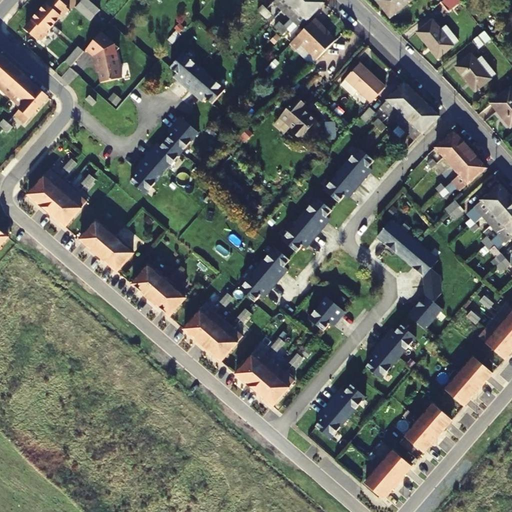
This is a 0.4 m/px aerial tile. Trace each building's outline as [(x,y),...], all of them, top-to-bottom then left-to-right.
[(62,19),(69,11),(56,0),(51,0),(40,13),(54,26),(61,18),(62,19)] [(100,11),(87,0),(82,0),(80,3),(95,17),(100,11)] [(282,11),(289,4),(284,0),(276,0),(274,3),(282,11)] [(282,11),(291,19),(309,0),(293,0),(289,4),(282,11)] [(324,4),(319,0),(309,0),(291,19),(300,28),(324,4)] [(412,0),(377,0),(384,9),(391,18),(394,15),(412,0)] [(459,0),(444,0),(442,2),(449,11),(461,1),(459,0)] [(95,17),(80,3),(75,8),(90,22),(95,17)] [(266,19),(271,15),(266,10),(262,15),(266,19)] [(54,26),(40,13),(26,29),(41,43),(49,34),(47,33),(54,26)] [(320,26),(321,25),(315,19),(296,39),(291,44),(297,50),(302,45),(317,60),(336,41),(320,26)] [(440,57),(455,45),(442,29),(434,20),(419,32),(440,57)] [(279,32),(283,27),(279,23),(275,28),(279,32)] [(460,41),(447,25),(442,29),(455,45),(460,41)] [(283,36),(288,31),(283,27),(279,32),(283,36)] [(484,31),(473,41),(479,48),(488,41),(491,44),(493,43),(484,31)] [(100,35),(86,51),(92,56),(94,67),(96,67),(99,83),(120,79),(115,54),(118,51),(100,35)] [(85,53),(79,48),(66,63),(72,68),(85,53)] [(204,73),(183,54),(170,69),(177,75),(174,78),(189,90),(204,73)] [(482,56),(476,61),(472,55),(458,66),(477,90),(496,74),(482,56)] [(6,61),(0,67),(0,85),(2,83),(4,85),(17,70),(6,61)] [(346,80),(371,103),(386,88),(360,64),(346,80)] [(2,83),(0,85),(0,90),(8,98),(13,93),(15,94),(27,80),(17,70),(4,85),(2,83)] [(225,91),(204,73),(189,90),(203,103),(206,100),(212,105),(225,91)] [(27,80),(15,94),(13,93),(8,98),(21,109),(38,90),(27,80)] [(404,83),(380,108),(389,116),(413,92),(404,83)] [(511,126),(511,125),(511,89),(493,103),(511,126)] [(21,109),(15,116),(24,124),(48,98),(38,90),(21,109)] [(389,116),(398,125),(422,100),(413,92),(389,116)] [(96,103),(89,96),(86,100),(93,107),(96,103)] [(398,125),(406,133),(430,109),(422,100),(398,125)] [(274,126),(282,134),(289,127),(294,131),(292,133),(299,140),(316,122),(303,111),(305,109),(297,101),(281,119),(274,126)] [(365,122),(374,112),(369,107),(360,117),(365,122)] [(439,117),(430,109),(406,133),(415,141),(439,117)] [(181,154),(199,134),(181,118),(168,133),(171,136),(166,142),(181,154)] [(378,128),(382,124),(378,119),(373,124),(378,128)] [(13,128),(3,120),(0,123),(0,125),(8,133),(13,128)] [(382,133),(386,128),(382,124),(378,128),(382,133)] [(454,132),(436,148),(444,158),(462,142),(454,132)] [(395,145),(399,140),(394,136),(390,141),(395,145)] [(399,149),(403,144),(399,140),(395,145),(399,149)] [(163,175),(181,154),(166,142),(161,147),(158,145),(146,159),(163,175)] [(444,158),(452,166),(470,150),(462,142),(444,158)] [(341,170),(359,185),(372,170),(369,168),(374,161),(359,149),(341,170)] [(452,166),(460,175),(478,159),(470,150),(452,166)] [(145,196),(163,175),(146,159),(133,174),(136,177),(130,183),(145,196)] [(486,168),(478,159),(460,175),(452,182),(460,191),(486,168)] [(78,164),(75,162),(73,160),(65,169),(67,171),(70,173),(78,164)] [(431,169),(437,164),(433,160),(427,164),(431,169)] [(324,191),(338,203),(344,197),(347,200),(359,185),(341,170),(324,191)] [(28,195),(38,204),(55,185),(60,179),(51,171),(28,195)] [(96,180),(93,177),(90,175),(82,184),(85,187),(87,189),(96,180)] [(60,179),(55,185),(38,204),(47,212),(64,193),(69,187),(60,179)] [(440,194),(444,189),(440,184),(435,188),(440,194)] [(500,184),(475,207),(483,216),(508,194),(500,184)] [(47,212),(56,219),(73,201),(78,194),(69,187),(64,193),(47,212)] [(65,227),(87,202),(78,194),(73,201),(56,219),(65,227)] [(483,216),(491,225),(511,206),(511,198),(508,194),(483,216)] [(332,211),(317,199),(299,220),(317,234),(329,220),(326,217),(332,211)] [(455,201),(445,210),(449,215),(450,216),(459,207),(455,201)] [(511,206),(491,225),(498,234),(511,222),(511,206)] [(454,220),(464,211),(459,207),(450,216),(454,220)] [(469,227),(474,223),(470,218),(465,223),(469,227)] [(317,234),(299,220),(282,240),(296,253),(302,246),(305,249),(317,234)] [(404,260),(418,244),(391,221),(377,238),(404,260)] [(80,241),(90,249),(106,230),(97,222),(80,241)] [(511,238),(511,222),(498,234),(507,243),(511,238)] [(473,232),(478,227),(474,223),(469,227),(473,232)] [(0,247),(9,238),(0,230),(0,247)] [(90,249),(99,257),(115,238),(106,230),(90,249)] [(485,246),(490,241),(486,237),(482,241),(485,246)] [(124,245),(115,238),(99,257),(108,264),(124,245)] [(490,250),(494,246),(490,241),(485,246),(490,250)] [(438,261),(418,244),(404,260),(424,277),(425,287),(440,285),(440,276),(431,269),(438,261)] [(124,245),(108,264),(115,270),(117,272),(133,253),(124,245)] [(275,248),(257,269),(275,284),(287,270),(284,267),(290,261),(275,248)] [(496,267),(505,259),(501,254),(491,263),(496,267)] [(500,273),(510,264),(505,259),(496,267),(500,273)] [(142,293),(158,275),(149,267),(132,285),(142,293)] [(275,284),(257,269),(240,290),(254,303),(260,296),(263,299),(275,284)] [(167,283),(158,275),(142,293),(151,301),(154,298),(167,283)] [(176,290),(167,283),(154,298),(151,301),(160,309),(176,290)] [(425,330),(442,310),(434,303),(441,294),(440,285),(425,287),(425,296),(408,316),(425,330)] [(186,298),(176,290),(160,309),(169,317),(186,298)] [(233,299),(231,296),(228,294),(220,303),(223,306),(225,308),(233,299)] [(494,304),(484,296),(482,298),(480,301),(489,309),(491,306),(494,304)] [(345,312),(327,297),(308,319),(323,332),(329,325),(332,328),(345,312)] [(194,338),(210,320),(216,314),(206,305),(185,331),(194,338)] [(511,324),(511,309),(506,305),(499,313),(507,320),(511,324)] [(251,314),(248,311),(246,309),(238,318),(240,320),(243,323),(251,314)] [(480,319),(471,311),(469,314),(467,317),(476,324),(478,322),(480,319)] [(511,336),(511,324),(507,320),(499,313),(493,320),(501,327),(511,336)] [(225,321),(216,314),(210,320),(194,338),(203,346),(219,328),(225,321)] [(511,350),(511,336),(501,327),(493,320),(486,328),(494,335),(511,350)] [(225,321),(219,328),(203,346),(212,354),(228,335),(233,328),(225,321)] [(416,338),(401,325),(396,332),(393,329),(380,344),(398,359),(416,338)] [(233,328),(228,335),(212,354),(221,362),(243,337),(233,328)] [(505,359),(511,350),(494,335),(486,328),(479,336),(505,359)] [(285,344),(283,341),(280,339),(272,348),(275,350),(277,352),(285,344)] [(398,359),(380,344),(368,359),(371,361),(366,368),(380,380),(398,359)] [(246,383),(262,365),(268,358),(259,350),(236,375),(246,383)] [(304,359),(301,357),(299,354),(290,364),(293,366),(296,368),(304,359)] [(268,358),(262,365),(246,383),(255,391),(271,373),(277,366),(268,358)] [(492,374),(473,359),(466,367),(485,383),(492,374)] [(277,366),(271,373),(255,391),(264,399),(280,380),(286,374),(277,366)] [(478,390),(485,383),(466,367),(460,374),(478,390)] [(286,374),(280,380),(264,399),(273,407),(295,381),(286,374)] [(472,398),(478,390),(460,374),(453,382),(472,398)] [(465,406),(472,398),(453,382),(446,390),(465,406)] [(366,398),(351,385),(345,392),(342,389),(330,403),(348,418),(366,398)] [(348,418),(330,403),(318,418),(321,421),(315,427),(330,439),(348,418)] [(452,421),(433,405),(427,413),(445,429),(452,421)] [(438,436),(445,429),(427,413),(420,420),(438,436)] [(432,444),(438,436),(420,420),(413,428),(432,444)] [(425,452),(432,444),(413,428),(406,436),(425,452)] [(338,458),(362,483),(377,470),(353,444),(338,458)] [(412,467),(393,452),(386,460),(405,475),(412,467)] [(398,483),(405,475),(386,460),(379,467),(398,483)] [(391,491),(398,483),(379,467),(373,475),(391,491)] [(384,499),(391,491),(373,475),(366,483),(384,499)]
